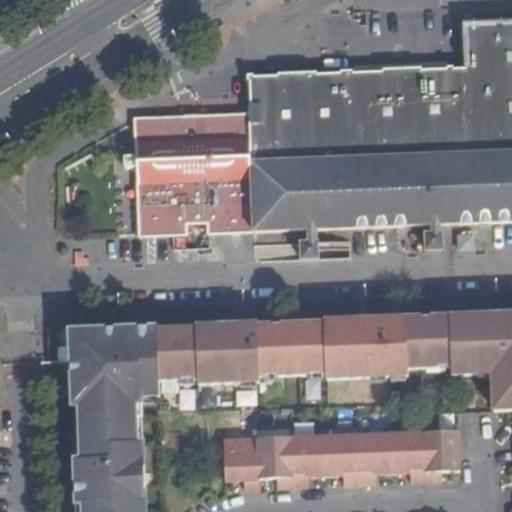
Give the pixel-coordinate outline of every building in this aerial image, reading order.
[(249,119),(255,236),(393,230),(511,225),(511,24),(465,27),(466,69),(249,79),(249,119)] [(255,236),(249,119),(136,125),(136,160),(136,173),(139,241),(255,236)] [(125,173),(136,173),(136,160),(124,160),(125,173)] [(443,237),(426,237),(426,252),(443,252),(443,237)] [(320,241),(300,242),(300,258),(319,258),(320,241)] [(138,511),(139,511),(146,510),(144,466),(136,467),(135,408),(142,407),(142,400),(158,398),(158,390),(198,389),(198,393),(261,392),(262,386),(326,384),(328,390),(408,389),(408,382),(452,381),(452,388),(479,388),(479,382),(490,383),(492,417),(511,417),(511,319),(325,326),(325,328),(259,330),(258,328),(196,330),(196,333),(157,335),(156,332),(77,336),(73,338),(70,343),(71,391),(77,391),(77,408),(78,459),(74,459),(75,505),(80,504),(80,511),(138,511)] [(158,405),(158,398),(142,400),(142,407),(158,405)] [(144,466),(142,407),(135,408),(136,467),(144,466)] [(459,482),(457,444),(225,449),(227,494),(246,494),(247,502),(262,501),(263,491),(278,489),(279,501),(309,499),(309,488),(344,487),(344,497),(374,496),(374,486),(408,485),(409,495),(439,495),(440,483),(459,482)]
